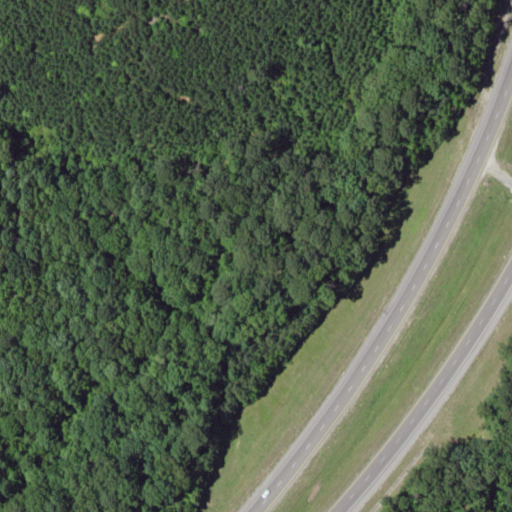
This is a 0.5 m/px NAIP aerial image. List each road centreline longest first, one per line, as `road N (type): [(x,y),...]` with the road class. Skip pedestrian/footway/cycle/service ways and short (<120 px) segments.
road 1 (motorway): [(511,74),(469,180),(394,322),(255,511)]
road 2 (motorway): [(337,511),(420,411),(511,270)]
